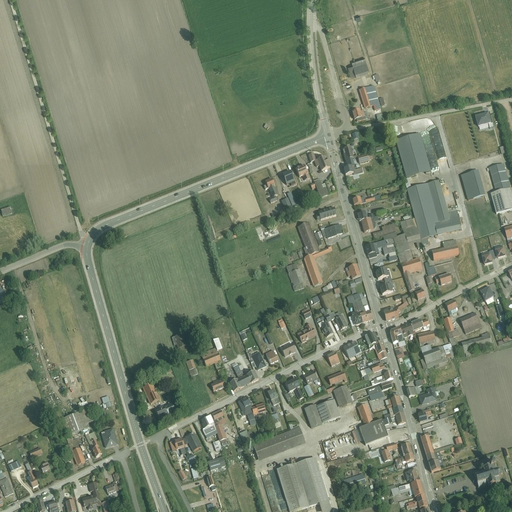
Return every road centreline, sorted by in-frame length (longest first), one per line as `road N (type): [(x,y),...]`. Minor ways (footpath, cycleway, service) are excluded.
road 1 (tertiary): [(86,248),(163,511)]
road 2 (tertiary): [(327,136),(105,225),(88,241)]
road 3 (unclassified): [(88,241),(10,0)]
road 4 (residential): [(380,325),(160,436)]
road 5 (tertiary): [(380,325),(327,136)]
road 6 (tertiary): [(435,511),(383,332)]
road 7 (residential): [(511,99),(348,130)]
road 8 (tertiary): [(511,266),(383,332)]
road 9 (residential): [(121,454),(6,511)]
road 10 (residential): [(348,130),(319,22),(310,17)]
road 11 (tertiary): [(327,136),(310,17)]
